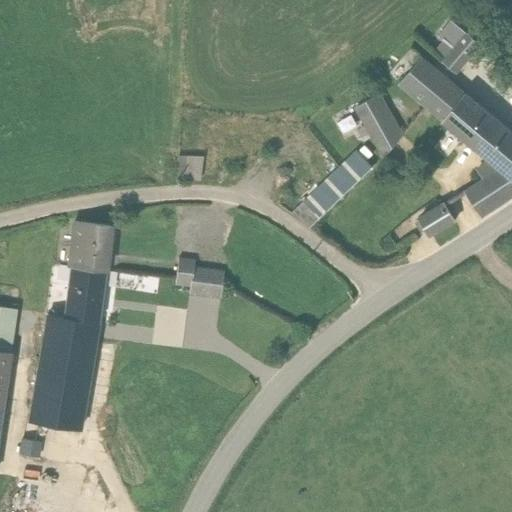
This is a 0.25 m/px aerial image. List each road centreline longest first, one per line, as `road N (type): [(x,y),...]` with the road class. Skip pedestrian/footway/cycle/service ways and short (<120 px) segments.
road 1 (unclassified): [(384,298),(253,198),(120,195),(0,221)]
road 2 (tertiary): [(194,511),(217,466),(281,383),(384,298)]
road 3 (tertiary): [(384,298),(511,214)]
